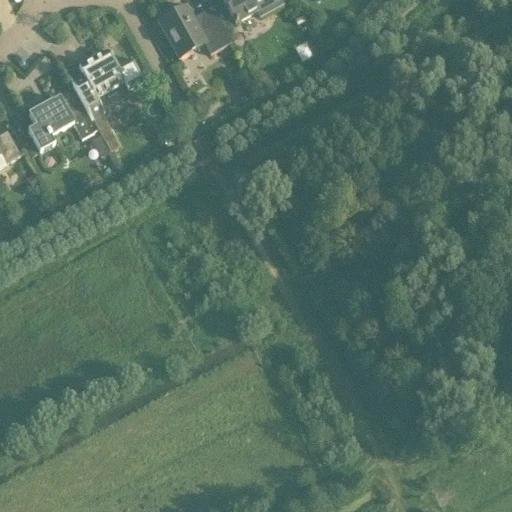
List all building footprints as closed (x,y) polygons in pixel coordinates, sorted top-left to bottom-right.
[(226,0),(228,2),(224,4),(236,26),(257,14),(260,19),(284,6),(280,0),(226,0)] [(188,9),(160,24),(180,60),(205,46),(210,56),(231,45),(229,40),(212,10),(194,19),(188,9)] [(231,38),(229,40),(231,45),(236,54),(239,52),(242,49),(243,45),(242,42),(239,39),(235,38),(231,38)] [(83,76),(71,82),(76,91),(92,122),(104,115),(96,100),(125,84),(129,92),(144,84),(131,60),(117,68),(108,53),(79,69),(83,76)] [(37,128),(28,133),(40,155),(55,147),(51,139),(74,127),(82,142),(94,135),(78,105),(67,111),(60,99),(30,116),(37,128)] [(0,169),(20,158),(7,135),(0,138),(0,169)]
